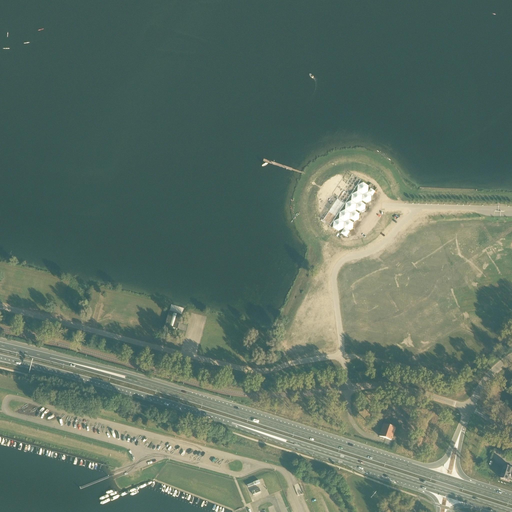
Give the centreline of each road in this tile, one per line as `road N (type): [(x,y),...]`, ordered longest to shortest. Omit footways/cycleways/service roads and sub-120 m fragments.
road 1 (primary): [(511,503),(51,357)]
road 2 (unclassified): [(469,408),(372,384),(236,393),(0,331)]
road 3 (secondary): [(423,467),(51,357)]
road 4 (primary): [(228,421),(511,510)]
road 5 (primary): [(0,357),(228,421)]
road 6 (secondary): [(228,421),(418,487)]
road 7 (unknown): [(511,330),(449,372),(343,355)]
